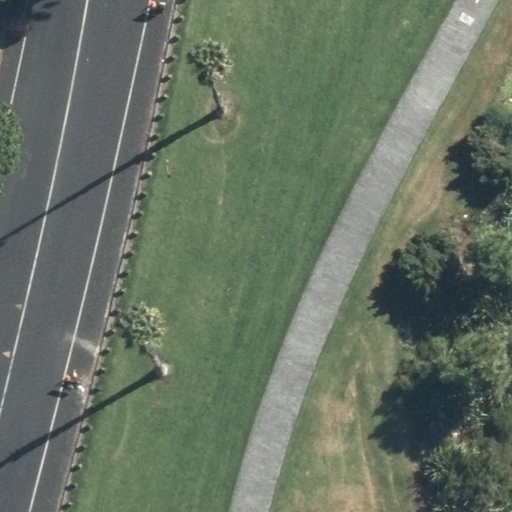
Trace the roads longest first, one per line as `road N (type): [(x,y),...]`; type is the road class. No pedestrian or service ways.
road 1 (residential): [(0,411),(86,0)]
road 2 (track): [(333,263),(405,511)]
